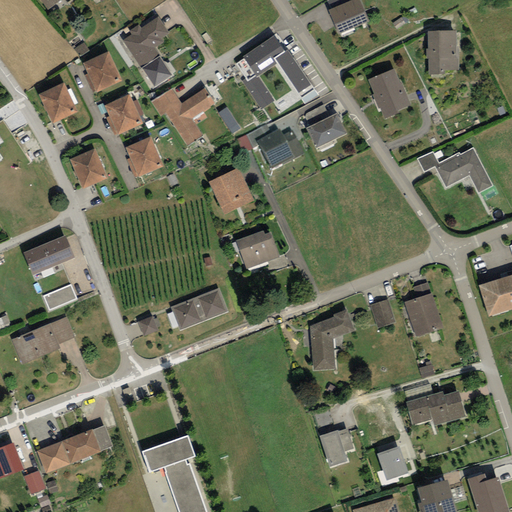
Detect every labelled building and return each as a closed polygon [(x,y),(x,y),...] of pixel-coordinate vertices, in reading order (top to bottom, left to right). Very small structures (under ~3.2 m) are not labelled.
[(38,0),(47,11),(62,0),(64,3),(68,0),(38,0)] [(332,0),(326,3),(330,11),(356,0),(332,0)] [(359,1),(329,13),(338,36),(368,23),(359,1)] [(131,36),(122,43),(154,91),(173,78),(154,49),(163,43),(161,40),(168,35),(157,19),(140,30),(138,27),(129,33),(131,36)] [(456,33),(428,34),(428,77),(445,77),(444,72),(457,72),(456,33)] [(314,91),(277,36),(241,59),(242,61),(235,66),(245,80),(242,83),(260,111),(273,102),(257,79),(276,66),(299,101),(314,91)] [(108,54),(83,66),(96,95),(122,83),(108,54)] [(394,71),(368,82),(384,121),(400,115),(399,112),(411,107),(402,85),(400,86),(394,71)] [(64,84),(38,96),(52,126),(78,114),(64,84)] [(182,105),(172,91),(151,103),(160,118),(167,114),(186,146),(202,137),(191,121),(215,106),(205,91),(182,105)] [(130,97),(105,109),(118,137),(143,126),(130,97)] [(303,118),(307,128),(332,118),(327,108),(303,118)] [(229,109),(221,114),(231,131),(239,126),(229,109)] [(336,116),(307,130),(317,149),(346,135),(336,116)] [(280,136),(257,148),(272,176),(294,165),(293,163),(303,157),(292,136),(282,141),(280,136)] [(151,139),(126,150),(138,180),(163,169),(151,139)] [(439,165),(434,167),(435,169),(446,189),(469,177),(478,196),(493,188),(473,150),(461,157),(460,154),(439,165)] [(95,151),(69,163),(82,192),(108,180),(95,151)] [(434,167),(439,165),(433,153),(417,161),(424,175),(435,169),(434,167)] [(208,184),(224,217),(254,202),(238,170),(208,184)] [(263,233),(236,243),(246,271),(259,266),(260,268),(280,261),(271,235),(264,237),(263,233)] [(65,239),(23,256),(31,278),(74,261),(65,239)] [(511,278),(478,289),(488,319),(511,312),(511,278)] [(70,285),(44,296),(49,311),(76,300),(70,285)] [(219,289),(170,308),(180,332),(228,313),(219,289)] [(404,304),(415,339),(443,330),(432,295),(404,304)] [(373,307),(380,329),(396,324),(389,302),(373,307)] [(334,319),(309,327),(313,371),(334,369),(332,341),(354,333),(346,312),(333,316),(334,319)] [(67,318),(50,325),(58,346),(75,338),(67,318)] [(153,320),(142,324),(146,335),(157,331),(153,320)] [(50,325),(12,341),(22,367),(60,351),(58,346),(50,325)] [(424,380),(436,377),(433,368),(421,370),(424,380)] [(442,389),(406,400),(413,424),(432,419),(434,424),(466,415),(458,388),(443,393),(442,389)] [(104,424),(93,428),(101,449),(113,445),(104,424)] [(92,427),(36,449),(45,471),(101,449),(93,428),(92,427)] [(347,430),(319,439),(329,471),(347,465),(344,454),(354,450),(347,430)] [(188,433),(142,449),(150,471),(163,466),(179,511),(207,511),(187,456),(195,453),(188,433)] [(23,465),(13,440),(0,445),(0,477),(7,474),(6,472),(23,465)] [(380,454),(388,483),(410,477),(402,448),(380,454)] [(38,469),(23,475),(30,495),(45,489),(38,469)] [(477,479),(469,482),(479,511),(502,511),(510,510),(498,474),(488,477),(486,473),(476,477),(477,479)] [(447,476),(417,485),(421,500),(418,501),(420,511),(453,511),(457,511),(447,476)] [(55,480),(46,483),(50,494),(58,491),(55,480)] [(48,494),(38,498),(42,507),(52,503),(48,494)] [(398,511),(394,496),(352,509),(352,511),(398,511)]
